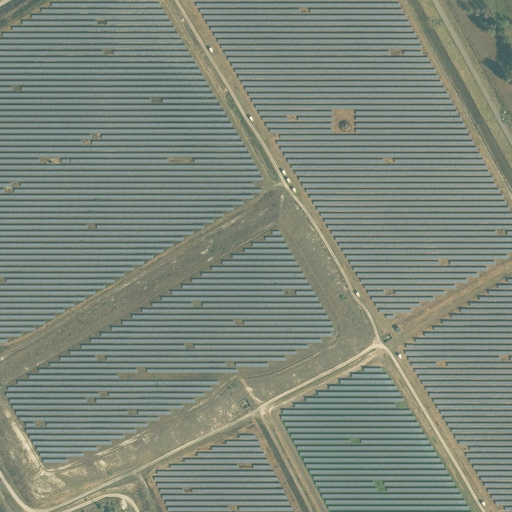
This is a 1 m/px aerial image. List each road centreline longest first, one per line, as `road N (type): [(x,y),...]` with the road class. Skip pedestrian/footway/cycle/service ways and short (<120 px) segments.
road 1 (track): [(484,511),(383,349),(133,473)]
road 2 (track): [(374,348),(377,331),(175,0)]
road 3 (track): [(434,0),(511,142)]
